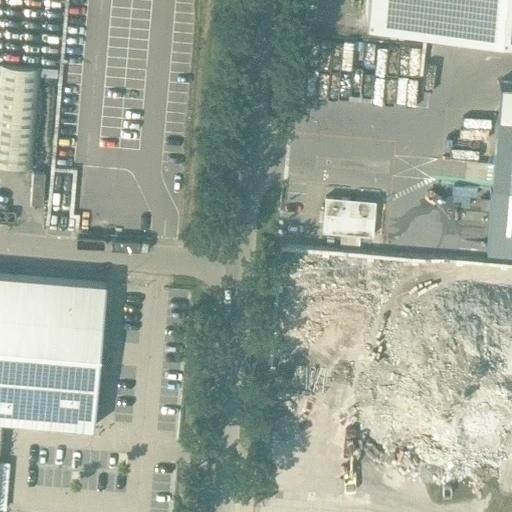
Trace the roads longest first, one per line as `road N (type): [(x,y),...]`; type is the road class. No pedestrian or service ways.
road 1 (unclassified): [(242,261),(264,0)]
road 2 (unclassified): [(220,511),(242,261)]
road 3 (unclassified): [(242,261),(0,242)]
